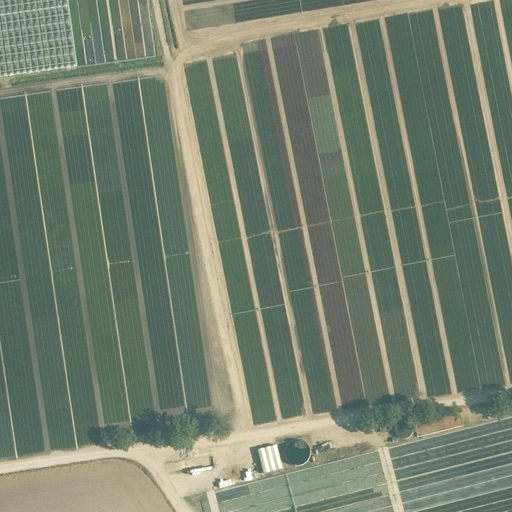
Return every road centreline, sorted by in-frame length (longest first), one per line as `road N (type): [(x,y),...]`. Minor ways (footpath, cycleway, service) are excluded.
road 1 (track): [(155,0),(246,436)]
road 2 (track): [(246,436),(511,395)]
road 3 (track): [(0,470),(246,436)]
